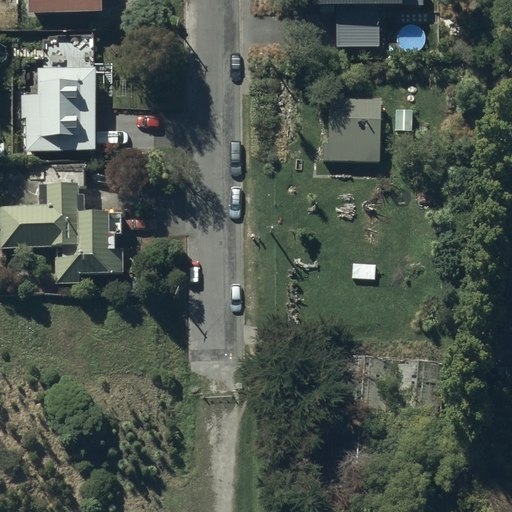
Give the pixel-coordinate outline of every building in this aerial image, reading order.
[(27,0),(27,25),(102,26),(102,0),(27,0)] [(96,164),(96,78),(38,78),(38,102),(20,102),(20,125),(26,125),(26,163),(96,164)] [(383,104),(329,102),(328,149),(323,149),(322,169),(381,171),(383,104)] [(39,213),(0,212),(0,257),(61,260),(62,266),(55,267),(56,290),(80,290),(81,285),(122,286),(122,215),(84,216),(85,225),(77,226),(79,190),(47,188),(47,194),(39,193),(39,213)] [(511,370),(483,369),(483,418),(511,419),(511,370)]
